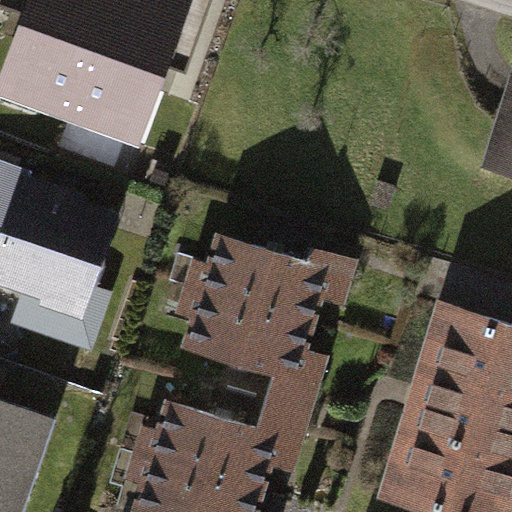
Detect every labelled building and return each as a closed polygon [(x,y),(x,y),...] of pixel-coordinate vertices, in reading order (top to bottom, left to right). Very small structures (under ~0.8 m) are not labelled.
[(73,109),(112,0),(2,0),(1,3),(29,15),(4,82),(73,109)] [(112,0),(73,109),(141,134),(167,65),(190,74),(215,0),(112,0)] [(511,132),(501,167),(511,170),(511,132)] [(0,261),(3,262),(0,269),(0,274),(81,302),(86,288),(95,291),(100,282),(105,272),(107,262),(108,252),(99,249),(110,217),(29,190),(34,175),(17,169),(20,160),(0,152),(0,261)] [(311,262),(224,236),(208,290),(313,322),(326,279),(352,286),(359,260),(315,247),(311,262)] [(313,322),(208,290),(191,346),(278,372),(270,398),(312,410),(324,371),(300,364),(313,322)] [(446,359),(511,378),(511,321),(462,307),(446,359)] [(511,378),(446,359),(433,404),(511,427),(511,378)] [(174,403),(158,457),(263,488),(276,446),(300,454),(312,410),(270,398),(260,429),(174,403)] [(55,419),(0,400),(0,498),(25,507),(55,419)] [(419,452),(511,479),(511,427),(433,404),(419,452)] [(511,511),(511,479),(419,452),(404,500),(444,511),(511,511)] [(256,511),(263,488),(158,457),(141,511),(256,511)]
